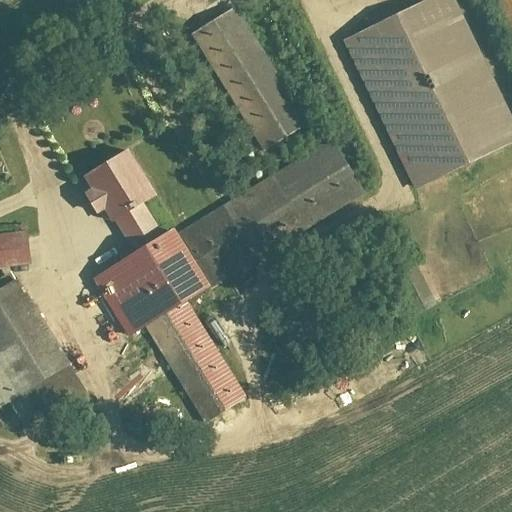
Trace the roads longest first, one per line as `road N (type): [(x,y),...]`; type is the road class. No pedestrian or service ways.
road 1 (unclassified): [(0,106),(170,0)]
road 2 (unknown): [(111,211),(33,85)]
